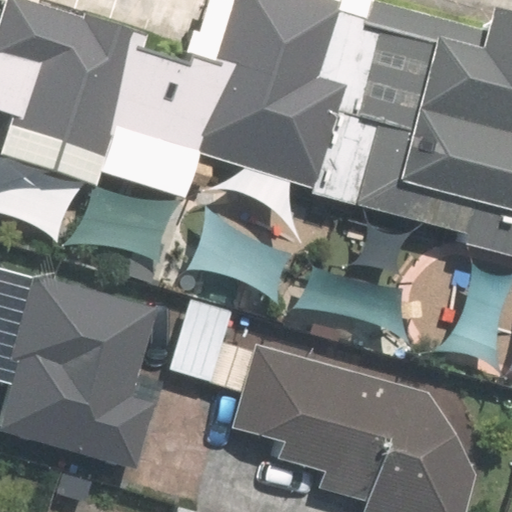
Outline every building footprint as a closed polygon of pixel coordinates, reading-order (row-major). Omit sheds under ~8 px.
[(338,0),(225,0),(183,143),(314,182),(345,78),(318,70),(338,0)] [(434,21),(393,177),(511,207),(511,7),(494,3),(486,35),(434,21)] [(133,377),(158,306),(35,264),(7,347),(20,351),(0,408),(0,418),(132,464),(159,386),(133,377)] [(403,511),(458,511),(490,400),(228,326),(234,306),(187,293),(166,365),(241,386),(230,424),(270,435),(266,450),(326,467),(320,488),(403,511)] [(38,511),(0,501),(0,511),(203,511),(167,502),(164,511),(38,511)]
